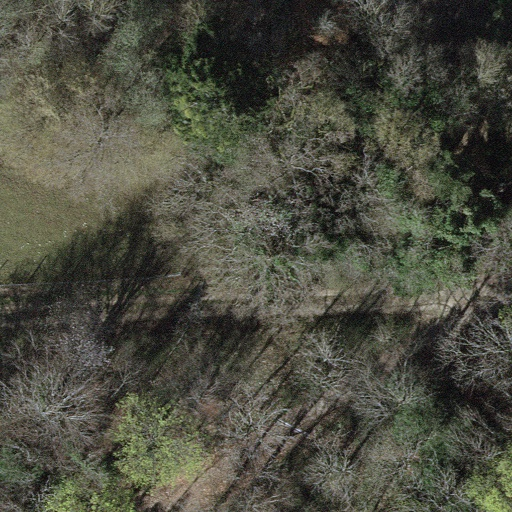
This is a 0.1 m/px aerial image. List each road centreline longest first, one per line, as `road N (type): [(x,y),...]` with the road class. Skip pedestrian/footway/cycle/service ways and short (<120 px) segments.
road 1 (track): [(0,312),(184,297),(511,232)]
road 2 (track): [(351,511),(511,444)]
